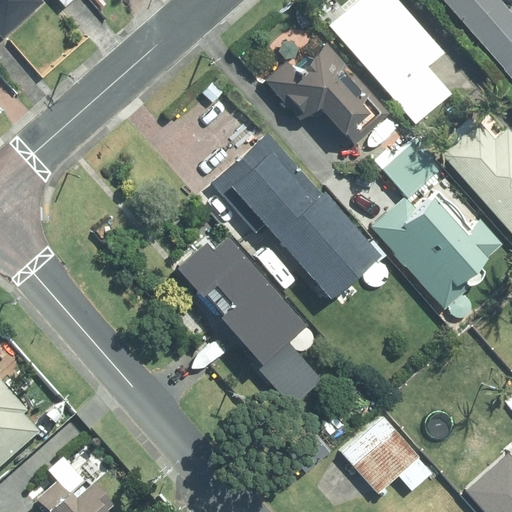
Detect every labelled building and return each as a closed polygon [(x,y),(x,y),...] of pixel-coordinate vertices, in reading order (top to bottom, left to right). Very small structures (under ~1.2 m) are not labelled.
[(56,0),(63,8),(71,0),(0,0),(0,38),(1,39),(42,4),(39,0),(56,0)] [(420,66),(435,53),(389,0),(358,0),(325,29),(409,126),(445,95),(420,66)] [(491,0),(435,0),(476,46),(507,19),(491,0)] [(511,23),(507,19),(476,46),(511,87),(511,23)] [(309,110),(334,138),(336,135),(346,147),(382,115),(347,76),(338,84),(330,75),(339,67),(321,46),(295,70),(291,65),(285,70),(280,63),(259,82),(294,123),(309,110)] [(438,158),(511,241),(511,142),(502,131),(490,142),(475,125),(438,158)] [(263,135),(205,185),(214,196),(223,189),(319,300),(369,257),(263,135)] [(408,143),(376,171),(400,198),(432,171),(408,143)] [(401,198),(366,229),(438,310),(462,289),(456,281),(497,245),(474,219),(462,230),(429,193),(411,209),(401,198)] [(194,296),(213,317),(209,321),(269,389),(274,385),(283,394),(307,374),(278,341),(294,327),(217,240),(200,254),(193,246),(165,271),(190,300),(194,296)] [(0,468),(37,436),(21,418),(24,415),(0,387),(0,468)] [(377,416),(335,454),(372,495),(392,477),(406,493),(428,472),(377,416)] [(331,451),(313,430),(282,458),(300,478),(331,451)] [(467,469),(450,484),(474,511),(511,511),(511,467),(482,433),(456,457),(467,469)] [(107,511),(84,485),(72,496),(60,483),(35,504),(42,511),(107,511)]
